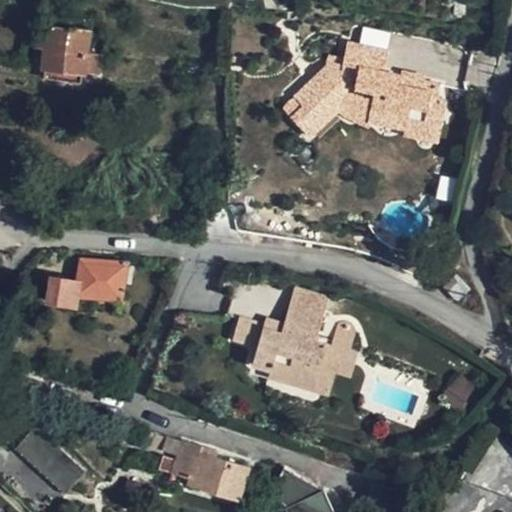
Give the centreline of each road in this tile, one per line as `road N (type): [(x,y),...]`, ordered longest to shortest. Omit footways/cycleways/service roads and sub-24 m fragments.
road 1 (residential): [(485,338),(389,280),(289,259),(111,244),(0,252)]
road 2 (residential): [(511,43),(469,210),(467,246),(489,308),(485,338)]
